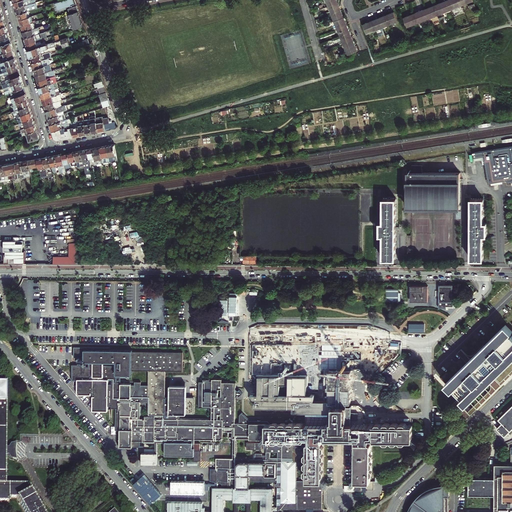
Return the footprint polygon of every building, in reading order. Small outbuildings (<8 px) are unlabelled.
[(62,0),(57,2),(59,9),(71,6),(71,8),(69,9),(71,14),(80,11),(78,6),(73,7),(72,5),(77,3),(76,1),(75,0),(62,0)] [(440,0),(439,1),(443,10),(453,5),(451,0),(440,0)] [(330,5),(334,13),(343,8),(342,4),(340,1),(330,5)] [(428,5),(432,15),(443,10),(439,1),(433,3),(428,5)] [(36,2),(33,3),(17,7),(18,10),(19,13),(29,10),(38,8),(36,2)] [(418,10),(422,19),(432,15),(428,5),(423,8),(418,10)] [(343,8),(334,13),(337,20),(347,16),(345,13),(343,8)] [(393,11),(389,12),(393,21),(401,18),(397,9),(393,11)] [(29,10),(19,13),(20,16),(21,19),(30,16),(29,10)] [(412,12),(406,15),(410,24),(422,19),(418,10),(412,12)] [(71,14),(69,15),(73,29),(85,26),(82,18),(80,11),(71,14)] [(393,21),(389,12),(386,14),(382,15),(386,25),(393,21)] [(378,17),(374,19),(378,28),(386,25),(382,15),(378,17)] [(21,22),(22,25),(34,22),(32,16),(30,16),(21,19),(21,22)] [(337,20),(340,28),(350,24),(348,20),(347,16),(337,20)] [(370,21),(366,22),(370,31),(378,28),(374,19),(370,21)] [(34,22),(22,25),(23,28),(24,31),(36,27),(34,22)] [(340,28),(344,36),(353,31),(352,27),(350,24),(340,28)] [(0,34),(8,31),(7,28),(6,25),(0,27),(0,34)] [(36,27),(24,31),(25,34),(26,37),(41,33),(39,27),(36,27)] [(8,31),(0,34),(0,41),(2,47),(12,43),(10,38),(8,31)] [(27,40),(28,43),(48,37),(46,31),(41,33),(26,37),(27,40)] [(344,36),(347,44),(357,39),(355,36),(353,31),(344,36)] [(48,37),(28,43),(28,46),(29,49),(46,44),(45,40),(49,39),(48,37)] [(70,45),(68,37),(61,39),(64,47),(70,45)] [(357,39),(347,44),(352,54),(361,50),(359,45),(357,39)] [(31,53),(31,56),(51,51),(56,49),(54,42),(46,44),(29,49),(30,51),(31,53)] [(0,54),(14,50),(13,46),(12,43),(2,47),(0,47),(0,54)] [(14,50),(0,54),(0,58),(2,58),(3,56),(5,55),(7,60),(16,57),(15,53),(14,50)] [(51,51),(31,56),(32,59),(33,62),(49,58),(53,57),(51,51)] [(16,57),(7,60),(0,63),(0,67),(2,67),(3,65),(4,65),(5,68),(17,63),(17,60),(16,57)] [(34,66),(35,68),(51,64),(49,58),(33,62),(34,66)] [(17,63),(5,68),(6,71),(5,72),(4,71),(0,72),(0,76),(10,73),(19,69),(18,66),(17,63)] [(37,75),(53,70),(51,64),(35,68),(36,71),(37,75)] [(19,69),(10,73),(12,79),(6,81),(7,84),(3,85),(5,89),(23,81),(21,75),(19,69)] [(54,69),(53,70),(37,75),(38,77),(39,80),(56,75),(54,69)] [(56,75),(39,80),(40,84),(40,86),(55,82),(58,81),(56,75)] [(23,81),(5,89),(7,95),(11,93),(24,87),(24,84),(23,81)] [(42,92),(57,88),(55,82),(40,86),(41,89),(42,92)] [(11,93),(13,98),(26,93),(25,90),(24,87),(11,93)] [(43,95),(44,98),(64,92),(63,91),(61,91),(60,87),(57,88),(42,92),(43,95)] [(64,92),(44,98),(45,101),(46,104),(63,99),(66,98),(64,92)] [(109,99),(107,92),(101,94),(100,94),(102,101),(109,99)] [(12,105),(13,105),(28,99),(27,96),(26,93),(13,98),(11,98),(13,103),(12,104),(12,105)] [(13,105),(15,111),(30,105),(29,102),(28,99),(13,105)] [(64,103),(63,99),(46,104),(47,108),(47,110),(62,106),(61,104),(64,103)] [(30,105),(15,111),(11,112),(13,118),(17,117),(31,111),(31,108),(30,105)] [(62,106),(47,110),(48,114),(49,118),(65,113),(64,110),(67,109),(66,105),(62,106)] [(19,123),(22,122),(33,117),(32,114),(31,111),(17,117),(19,123)] [(71,117),(70,112),(65,113),(49,118),(50,121),(51,124),(71,117)] [(73,122),(73,124),(75,136),(79,135),(81,134),(78,118),(78,116),(75,117),(75,121),(74,122),(73,122)] [(99,131),(97,121),(96,116),(91,117),(92,122),(94,132),(97,132),(99,131)] [(97,117),(97,121),(99,131),(103,130),(112,129),(116,128),(115,121),(112,122),(111,119),(109,120),(108,117),(103,118),(103,116),(97,117)] [(33,117),(22,122),(23,124),(20,125),(21,127),(20,128),(20,130),(35,124),(34,121),(33,117)] [(71,117),(51,124),(52,127),(53,130),(73,124),(73,122),(72,117),(71,117)] [(87,133),(85,119),(84,117),(78,118),(81,134),(84,134),(87,133)] [(91,118),(85,119),(87,133),(90,133),(94,132),(92,122),(91,118)] [(35,124),(20,130),(20,131),(22,131),(24,135),(27,134),(37,130),(36,127),(35,124)] [(73,124),(53,130),(55,138),(58,139),(70,137),(75,136),(73,124)] [(37,130),(27,134),(30,141),(39,138),(38,134),(37,130)] [(6,136),(0,138),(0,145),(1,145),(1,144),(2,144),(3,149),(8,148),(7,142),(6,136)] [(111,145),(108,145),(110,160),(117,159),(114,144),(111,145)] [(110,160),(108,145),(104,146),(101,146),(104,161),(108,161),(109,162),(111,162),(110,160)] [(104,161),(101,146),(98,147),(94,147),(97,162),(97,164),(98,165),(104,164),(104,161)] [(511,146),(473,153),(474,159),(485,157),(489,183),(507,180),(507,182),(511,181),(511,146)] [(97,162),(94,147),(91,148),(88,149),(91,163),(94,162),(95,164),(97,164),(97,162)] [(85,149),(82,150),(85,165),(86,175),(93,174),(91,163),(88,149),(85,149)] [(79,150),(76,151),(78,166),(85,165),(84,165),(82,150),(79,150)] [(73,151),(69,152),(72,166),(76,166),(78,166),(76,151),(73,151)] [(66,153),(63,153),(66,169),(72,168),(72,166),(69,152),(66,153)] [(61,154),(57,154),(60,172),(61,173),(67,172),(66,169),(63,153),(61,154)] [(54,155),(51,156),(54,173),(60,172),(57,154),(54,155)] [(48,156),(45,157),(48,174),(51,174),(51,173),(54,173),(51,156),(48,156)] [(48,174),(45,157),(42,157),(39,158),(40,165),(42,177),(48,176),(48,174)] [(34,159),(29,159),(31,171),(36,170),(35,166),(40,165),(39,158),(34,159)] [(31,171),(29,159),(25,160),(22,161),(25,176),(32,175),(31,171)] [(25,176),(22,161),(19,161),(16,162),(19,178),(25,177),(25,176)] [(19,178),(16,162),(13,162),(10,163),(13,179),(19,178)] [(13,179),(10,163),(7,164),(4,164),(7,179),(7,180),(13,179)] [(408,180),(405,180),(405,189),(405,212),(458,213),(459,179),(408,180)] [(393,199),(381,199),(381,221),(377,221),(377,234),(381,234),(380,259),(392,259),(393,199)] [(484,199),(471,199),(470,259),(483,260),(483,236),(486,236),(486,223),(483,223),(484,199)] [(15,263),(25,263),(25,251),(23,251),(23,241),(4,240),(4,251),(6,251),(6,254),(4,254),(4,263),(8,263),(8,258),(14,258),(15,263)] [(78,263),(78,255),(71,255),(71,256),(56,256),(56,263),(78,263)] [(453,285),(439,285),(439,308),(446,308),(446,306),(453,306),(453,285)] [(428,286),(411,286),(410,301),(428,302),(428,286)] [(399,289),(386,289),(386,301),(399,301),(399,289)] [(511,331),(505,324),(470,358),(467,362),(445,384),(466,405),(495,377),(499,381),(511,368),(511,360),(511,358),(511,331)] [(255,374),(257,375),(308,375),(308,385),(307,385),(307,394),(315,394),(315,400),(318,400),(318,392),(322,392),(326,392),(326,400),(329,400),(329,382),(328,381),(328,380),(328,378),(328,376),(329,375),(329,371),(344,371),(344,369),(350,369),(350,371),(351,371),(351,375),(352,377),(352,379),(352,381),(350,382),(350,404),(359,404),(359,400),(370,394),(370,367),(378,367),(379,338),(257,337),(258,345),(255,345),(255,374)] [(213,488),(212,511),(204,511),(205,508),(202,508),(202,503),(168,502),(167,511),(224,511),(224,499),(234,499),(234,502),(251,502),(252,499),(262,499),(261,511),(272,511),(273,511),(279,511),(280,510),(321,510),(321,508),(321,480),(322,477),(323,475),(324,471),(322,470),(322,469),(324,467),(324,463),(322,462),(322,461),(324,459),(324,455),(322,453),(322,452),(324,450),(324,446),(322,445),(322,439),(327,440),(337,440),(341,440),(351,440),(355,440),(355,443),(353,446),(353,450),(355,451),(355,452),(353,454),(353,458),(355,460),(355,461),(353,463),(353,466),(355,468),(355,469),(352,471),(352,475),(355,477),(355,480),(355,484),(355,490),(354,490),(354,492),(364,492),(364,484),(370,484),(371,480),(371,477),(372,475),(372,471),(371,470),(371,468),(372,467),(372,463),(371,462),(371,460),(372,458),(372,455),(371,453),(371,444),(369,444),(369,441),(370,440),(373,440),(373,441),(383,441),(385,444),(388,444),(390,441),(391,441),(393,444),(397,444),(398,442),(399,442),(402,444),(405,444),(406,442),(412,442),(412,425),(406,425),(405,424),(402,424),(401,425),(398,425),(397,424),(393,424),(392,425),(390,425),(388,424),(385,424),(384,425),(381,425),(380,424),(376,424),(375,425),(365,425),(365,415),(365,412),(362,409),(359,406),(355,406),(347,406),(347,404),(350,404),(350,382),(351,382),(352,381),(352,379),(352,377),(351,375),(351,371),(350,371),(350,369),(344,369),(344,371),(329,371),(329,375),(328,376),(328,378),(328,380),(328,381),(329,382),(329,400),(326,400),(326,392),(322,392),(318,392),(318,400),(315,400),(315,394),(307,394),(307,385),(308,385),(308,375),(257,375),(257,379),(257,384),(257,394),(251,394),(251,398),(257,398),(257,401),(255,401),(255,407),(257,407),(257,408),(289,408),(289,407),(293,408),(293,412),(307,412),(307,424),(293,424),(290,418),(286,422),(274,421),(270,417),(265,417),(262,420),(257,420),(256,419),(249,419),(242,413),(240,415),(240,423),(236,423),(236,399),(238,395),(240,397),(243,393),(239,390),(238,391),(236,388),(236,382),(222,382),(222,379),(213,379),(213,381),(210,381),(210,379),(203,379),(203,381),(199,381),(199,407),(212,408),(212,419),(180,419),(180,414),(195,414),(195,397),(187,397),(187,386),(170,386),(170,397),(167,397),(167,398),(165,398),(165,370),(183,370),(183,352),(132,351),(132,350),(110,349),(110,347),(74,347),(74,358),(84,358),(84,362),(88,362),(88,366),(86,366),(86,365),(72,365),(72,381),(77,381),(77,394),(93,394),(93,396),(93,411),(108,411),(108,406),(111,406),(111,408),(116,408),(116,430),(121,430),(120,447),(144,447),(144,441),(146,441),(146,442),(156,442),(156,453),(142,453),(142,463),(158,464),(158,442),(166,442),(165,455),(187,455),(187,456),(190,456),(190,455),(195,455),(195,447),(193,447),(193,442),(195,442),(195,439),(225,439),(225,433),(233,433),(233,458),(217,458),(217,469),(211,469),(211,481),(221,484),(221,487),(213,488)] [(461,349),(457,352),(462,357),(467,362),(470,358),(461,349)] [(0,500),(8,501),(8,498),(16,498),(24,511),(41,511),(26,484),(5,484),(5,454),(7,454),(7,447),(5,447),(5,382),(0,382),(0,500)] [(511,406),(502,417),(505,421),(500,427),(508,435),(511,431),(511,406)] [(8,447),(5,447),(7,447),(7,454),(5,454),(8,455),(11,458),(16,460),(15,457),(15,454),(15,451),(15,447),(15,445),(16,442),(11,443),(8,447)] [(511,511),(511,462),(497,462),(497,475),(490,476),(471,475),(471,488),(471,493),(497,493),(496,511),(449,511),(450,494),(451,494),(451,483),(446,483),(436,485),(426,489),(419,495),(414,502),(410,511),(409,511),(511,511)] [(134,477),(131,480),(151,503),(154,502),(162,495),(144,475),(137,481),(134,477)] [(205,481),(172,481),(172,493),(205,493),(205,481)]
